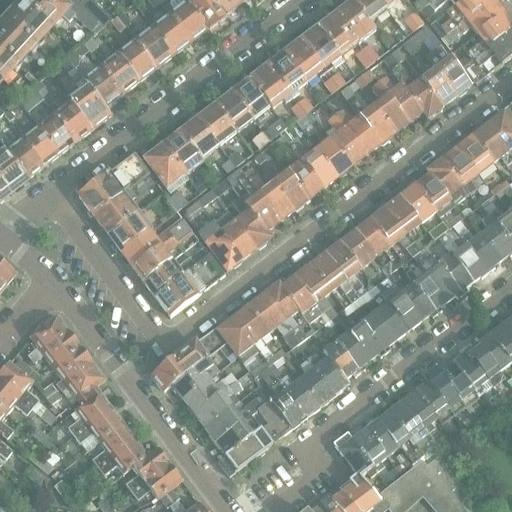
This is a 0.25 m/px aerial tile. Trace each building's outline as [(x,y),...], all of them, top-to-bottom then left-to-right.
[(13,14),(6,21),(36,49),(43,41),(41,39),(51,29),(19,0),(11,9),(13,14)] [(19,0),(51,29),(52,29),(63,16),(69,21),(73,16),(91,33),(98,26),(79,7),(72,0),(68,0),(63,6),(59,2),(60,0),(59,0),(19,0)] [(86,0),(79,7),(98,26),(103,30),(111,24),(113,22),(89,0),(86,0)] [(145,0),(153,10),(155,9),(160,4),(156,0),(145,0)] [(206,32),(186,4),(182,0),(175,0),(170,4),(177,13),(170,18),(190,44),(206,32)] [(224,20),(208,0),(182,0),(186,4),(206,32),(207,33),(224,20)] [(234,0),(208,0),(224,20),(223,19),(240,7),(234,0)] [(385,12),(375,0),(348,0),(351,4),(367,26),(385,12)] [(375,0),(385,12),(401,0),(375,0)] [(422,0),(414,7),(419,13),(434,0),(422,0)] [(434,0),(419,13),(426,22),(434,16),(432,13),(434,12),(435,13),(449,2),(454,9),(465,0),(434,0)] [(435,24),(430,28),(441,42),(446,38),(489,5),(489,0),(465,0),(454,9),(446,15),(452,22),(440,31),(435,24)] [(373,34),(367,26),(351,4),(336,16),(358,46),(373,34)] [(499,6),(495,6),(489,5),(446,38),(441,42),(446,49),(471,30),(477,38),(503,17),(498,11),(499,6)] [(123,15),(117,20),(125,30),(131,25),(123,15)] [(422,26),(417,19),(414,15),(403,23),(412,34),(422,26)] [(339,60),(358,46),(336,16),(316,31),(339,60)] [(511,23),(511,22),(508,24),(503,17),(477,38),(482,44),(464,59),(465,60),(458,66),(462,71),(511,31),(511,23)] [(172,58),(190,44),(170,18),(151,32),(172,58)] [(118,35),(125,30),(117,20),(113,22),(111,24),(118,35)] [(32,57),(38,51),(6,21),(1,26),(0,25),(0,48),(22,68),(18,64),(28,54),(32,57)] [(329,68),(339,60),(316,31),(306,39),(308,40),(302,45),(326,76),(332,72),(329,68)] [(511,31),(462,71),(475,87),(511,59),(511,31)] [(155,71),(172,58),(151,32),(135,44),(155,71)] [(422,33),(412,40),(418,48),(432,38),(429,33),(422,33)] [(396,45),(390,37),(383,41),(389,49),(396,45)] [(91,41),(83,46),(90,55),(97,50),(91,41)] [(409,42),(404,46),(411,55),(415,52),(416,52),(418,50),(417,49),(411,41),(409,42)] [(137,84),(155,71),(135,44),(117,58),(137,84)] [(320,81),(326,76),(302,45),(296,49),(295,48),(283,57),(305,86),(316,77),(320,81)] [(15,75),(22,68),(0,48),(0,82),(1,83),(12,71),(15,75)] [(372,65),(378,60),(368,48),(363,52),(372,65)] [(431,55),(425,60),(435,72),(456,100),(459,100),(467,95),(467,92),(471,89),(440,48),(431,55)] [(363,71),(372,65),(363,52),(354,59),(363,71)] [(396,52),(391,56),(398,66),(404,62),(396,52)] [(414,88),(398,66),(391,56),(383,62),(401,88),(400,88),(422,116),(427,122),(432,119),(434,119),(442,113),(442,111),(421,83),(414,88)] [(294,94),(305,86),(283,57),(272,65),(273,66),(268,70),(292,102),(298,98),(294,94)] [(121,97),(137,84),(117,58),(101,70),(121,97)] [(74,71),(67,63),(61,68),(67,76),(68,75),(80,91),(78,93),(81,96),(70,104),(92,133),(110,118),(104,110),(84,83),(74,71)] [(292,102),(268,70),(267,69),(266,70),(266,71),(261,75),(260,73),(249,82),(270,108),(272,111),(282,103),(285,107),(292,102)] [(104,110),(121,97),(101,70),(84,83),(104,110)] [(442,111),(456,100),(435,72),(421,83),(442,111)] [(27,74),(23,78),(34,88),(38,84),(27,74)] [(40,84),(45,79),(40,74),(35,79),(40,84)] [(368,74),(355,84),(361,92),(367,88),(374,82),(368,74)] [(346,85),(340,78),(338,75),(329,81),(337,92),(346,85)] [(400,88),(395,92),(385,79),(377,86),(406,123),(408,121),(414,122),(422,116),(400,88)] [(331,96),(337,92),(329,81),(323,86),(331,96)] [(253,121),(270,108),(249,82),(232,95),(253,121)] [(40,86),(34,91),(41,100),(47,95),(40,86)] [(402,126),(406,123),(377,86),(370,91),(380,103),(372,110),(393,138),(402,131),(402,126)] [(345,91),(340,95),(346,104),(354,98),(347,89),(345,91)] [(28,113),(42,102),(34,92),(20,104),(28,113)] [(236,134),(253,121),(232,95),(216,107),(236,134)] [(309,113),(313,110),(305,100),(296,107),(304,117),(309,113)] [(358,120),(350,126),(331,102),(325,107),(334,118),(362,156),(366,153),(371,155),(379,148),(358,120)] [(75,145),(92,133),(70,104),(54,117),(75,145)] [(511,106),(502,113),(511,125),(511,106)] [(219,147),(236,134),(216,107),(199,121),(219,147)] [(298,121),(304,117),(296,107),(290,111),(298,121)] [(388,141),(393,138),(372,110),(358,120),(379,148),(381,149),(388,143),(388,141)] [(16,120),(14,118),(10,113),(4,118),(9,125),(16,120)] [(488,123),(487,133),(495,144),(511,165),(511,164),(511,151),(511,150),(511,133),(499,116),(498,115),(488,123)] [(60,157),(75,145),(54,117),(38,129),(60,157)] [(329,142),(351,170),(358,164),(359,158),(362,156),(334,118),(326,124),(336,137),(329,142)] [(202,160),(219,147),(199,121),(182,134),(202,160)] [(269,130),(263,135),(269,143),(275,138),(280,135),(286,131),(280,122),(269,130)] [(44,169),(60,157),(38,129),(22,141),(44,169)] [(296,140),(293,143),(285,132),(280,136),(283,139),(293,152),(320,188),(322,186),(327,187),(336,182),(315,153),(309,157),(296,140)] [(511,174),(511,165),(487,133),(477,132),(476,136),(468,142),(489,168),(498,161),(510,176),(511,174)] [(204,165),(202,160),(182,134),(163,148),(186,178),(204,165)] [(259,151),(269,143),(263,135),(253,143),(259,151)] [(320,188),(293,152),(283,139),(268,150),(271,153),(278,148),(294,169),(287,174),(308,202),(315,196),(315,192),(320,188)] [(22,141),(6,153),(27,181),(29,180),(44,169),(22,141)] [(345,174),(351,170),(329,142),(315,153),(336,182),(337,181),(345,176),(345,174)] [(474,180),(489,168),(468,142),(453,153),(474,180)] [(163,148),(143,163),(153,175),(167,193),(186,178),(163,148)] [(6,153),(0,157),(0,183),(9,195),(27,181),(6,153)] [(467,185),(474,180),(453,153),(448,158),(443,157),(442,167),(466,199),(473,194),(467,185)] [(241,165),(234,155),(229,160),(236,169),(241,165)] [(266,162),(261,156),(255,161),(260,167),(266,162)] [(149,178),(140,165),(134,157),(78,199),(94,220),(124,197),(149,178)] [(227,176),(236,169),(229,160),(226,162),(227,163),(221,168),(227,176)] [(466,199),(442,167),(431,166),(431,171),(425,176),(427,180),(445,202),(452,211),(455,209),(454,208),(466,199)] [(273,185),(266,190),(252,171),(243,177),(276,221),(279,219),(285,220),(293,214),(295,214),(273,185)] [(228,181),(226,183),(232,190),(239,200),(239,201),(244,207),(265,235),(272,229),(273,224),(276,221),(249,186),(243,177),(239,173),(228,181)] [(302,207),(308,202),(287,174),(273,185),(295,214),(302,209),(302,207)] [(136,200),(155,186),(149,178),(124,197),(94,220),(103,232),(104,232),(109,239),(139,216),(130,204),(136,199),(136,200)] [(452,211),(445,202),(427,180),(413,191),(432,217),(435,214),(440,220),(452,211)] [(0,202),(9,195),(0,183),(0,202)] [(199,183),(192,188),(199,197),(206,192),(199,183)] [(217,201),(231,190),(226,183),(212,194),(217,200),(217,201)] [(502,185),(490,194),(493,198),(495,196),(505,189),(502,185)] [(500,202),(511,193),(506,188),(505,189),(495,196),(496,197),(500,202)] [(417,228),(432,217),(413,191),(398,202),(417,228)] [(212,194),(198,204),(203,211),(217,200),(212,194)] [(181,212),(187,207),(177,195),(171,199),(181,212)] [(174,216),(181,212),(171,199),(165,204),(174,216)] [(265,235),(244,207),(239,201),(233,206),(243,219),(235,225),(256,252),(259,252),(265,247),(265,245),(270,241),(265,235)] [(409,234),(417,228),(398,202),(392,207),(388,206),(386,216),(385,216),(416,256),(422,251),(409,234)] [(189,227),(205,214),(203,211),(198,204),(183,215),(183,220),(189,227)] [(472,214),(469,211),(466,211),(457,218),(461,223),(472,214)] [(493,213),(487,218),(511,250),(511,222),(507,216),(502,220),(496,211),(495,211),(493,213)] [(228,215),(214,225),(222,235),(242,262),(256,252),(235,225),(228,215)] [(416,256),(385,216),(376,215),(375,220),(368,225),(387,251),(388,252),(400,243),(412,259),(416,256)] [(152,234),(152,233),(139,216),(109,239),(113,245),(121,257),(150,235),(152,234)] [(446,235),(461,223),(457,218),(442,230),(446,235)] [(511,257),(511,250),(495,229),(487,218),(484,220),(480,223),(487,231),(479,238),(501,265),(508,259),(509,260),(511,257)] [(137,268),(186,230),(182,225),(168,236),(166,233),(155,242),(150,235),(121,257),(127,265),(134,264),(137,268)] [(242,262),(222,235),(214,225),(199,237),(207,247),(205,248),(226,275),(231,271),(233,271),(240,267),(240,264),(242,262)] [(388,252),(387,251),(368,225),(353,236),(373,262),(375,260),(381,268),(388,278),(396,272),(384,256),(388,252)] [(440,227),(427,237),(433,243),(433,244),(438,241),(439,240),(444,236),(446,235),(442,230),(440,227)] [(176,246),(190,236),(186,230),(137,268),(139,271),(137,277),(142,285),(171,263),(166,257),(178,248),(176,246)] [(479,238),(474,242),(467,233),(459,239),(488,276),(494,272),(493,270),(501,265),(479,238)] [(369,264),(373,262),(353,236),(338,248),(358,273),(369,264)] [(481,282),(488,276),(459,239),(452,245),(459,253),(452,258),(473,286),(480,281),(481,282)] [(353,277),(358,273),(338,248),(332,252),(327,252),(326,261),(357,301),(366,294),(353,277)] [(207,259),(208,259),(203,252),(177,271),(171,263),(142,285),(149,294),(157,294),(159,297),(188,274),(201,265),(207,259)] [(419,256),(413,261),(417,266),(423,261),(419,256)] [(473,286),(452,258),(451,257),(437,267),(462,299),(467,295),(465,292),(473,286)] [(207,259),(201,265),(203,268),(212,262),(209,258),(208,259),(207,259)] [(357,301),(326,261),(315,260),(315,266),(308,271),(328,296),(335,290),(348,308),(357,301)] [(373,262),(369,264),(375,272),(379,270),(381,268),(375,260),(373,262)] [(0,294),(14,277),(0,265),(0,294)] [(457,302),(462,299),(437,267),(425,277),(448,305),(455,300),(457,302)] [(324,299),(328,296),(308,271),(294,281),(314,307),(322,317),(324,315),(330,323),(331,322),(337,317),(324,299)] [(411,272),(405,276),(413,286),(418,282),(411,272)] [(205,293),(195,279),(193,281),(188,274),(159,297),(161,300),(159,306),(170,321),(205,293)] [(401,281),(396,275),(391,279),(395,285),(401,281)] [(440,311),(448,305),(425,277),(418,282),(413,286),(438,317),(442,314),(440,311)] [(322,317),(314,307),(294,281),(279,292),(296,314),(307,328),(322,317)] [(432,322),(438,317),(413,286),(400,296),(422,325),(430,319),(432,322)] [(279,292),(276,289),(274,288),(271,291),(270,293),(265,292),(264,302),(297,346),(304,341),(288,320),(296,314),(279,292)] [(422,325),(400,296),(394,288),(381,299),(387,306),(411,337),(416,333),(414,331),(422,325)] [(378,294),(375,289),(361,299),(365,304),(378,294)] [(353,313),(365,304),(361,299),(349,308),(353,313)] [(297,346),(264,302),(253,301),(253,305),(246,310),(266,336),(274,330),(280,339),(278,340),(288,353),(294,348),(297,346)] [(405,342),(411,337),(387,306),(374,315),(397,344),(403,339),(405,342)] [(346,319),(353,313),(349,308),(342,314),(346,319)] [(258,342),(266,336),(246,310),(239,315),(236,315),(233,325),(258,356),(264,364),(267,369),(274,364),(258,342)] [(388,351),(397,344),(374,315),(362,325),(386,356),(390,354),(388,351)] [(67,335),(60,326),(56,321),(40,328),(29,342),(37,352),(28,360),(30,363),(67,335)] [(511,321),(511,322),(502,329),(511,342),(511,321)] [(330,323),(324,327),(328,333),(335,327),(331,322),(330,323)] [(258,356),(233,325),(223,323),(216,329),(229,345),(236,355),(245,366),(258,356)] [(380,361),(386,356),(362,325),(348,335),(371,364),(377,359),(380,361)] [(206,362),(220,352),(229,345),(216,329),(213,331),(213,332),(192,348),(192,347),(151,378),(163,394),(169,389),(206,362)] [(511,342),(502,329),(492,337),(495,341),(499,345),(495,348),(510,367),(511,365),(511,342)] [(51,371),(78,350),(67,335),(30,363),(33,367),(43,360),(51,371)] [(363,370),(371,364),(348,335),(337,344),(361,376),(365,373),(363,370)] [(499,345),(495,341),(492,337),(477,348),(498,376),(510,367),(495,348),(499,345)] [(355,380),(361,376),(337,344),(322,355),(328,362),(348,388),(350,386),(347,382),(353,377),(355,380)] [(227,362),(236,355),(229,345),(220,352),(227,362)] [(294,348),(288,353),(293,359),(299,354),(294,348)] [(477,348),(461,360),(469,369),(472,367),(486,385),(490,391),(502,381),(498,376),(477,348)] [(60,390),(90,366),(78,350),(51,371),(60,384),(57,387),(54,384),(40,394),(51,408),(62,400),(56,393),(59,390),(60,390)] [(328,362),(322,367),(316,360),(308,366),(336,401),(342,396),(340,394),(348,388),(328,362)] [(461,360),(451,368),(473,395),(477,401),(490,391),(486,385),(472,367),(469,369),(461,360)] [(25,395),(39,377),(19,361),(12,370),(9,367),(0,377),(0,385),(32,412),(38,405),(25,395)] [(217,376),(212,369),(206,362),(169,389),(175,396),(176,395),(182,403),(217,376)] [(253,380),(257,377),(267,369),(264,364),(250,376),(253,380)] [(93,390),(103,383),(90,366),(60,390),(59,390),(62,394),(66,391),(81,409),(97,396),(93,390)] [(322,411),(336,401),(308,366),(301,371),(306,378),(299,384),(319,411),(322,411)] [(451,368),(442,375),(450,385),(446,388),(460,406),(465,412),(478,402),(477,401),(473,395),(451,368)] [(266,370),(257,377),(270,394),(271,393),(277,400),(272,404),(294,432),(307,423),(279,387),(266,370)] [(441,376),(428,386),(449,414),(454,420),(465,412),(460,406),(446,388),(450,385),(442,375),(441,376)] [(227,390),(222,383),(217,376),(182,403),(188,410),(186,411),(191,417),(227,390)] [(299,384),(293,389),(287,381),(279,387),(307,423),(320,413),(319,411),(299,384)] [(227,390),(191,417),(197,425),(198,424),(203,430),(229,410),(238,404),(233,398),(241,391),(236,384),(228,390),(227,390)] [(27,419),(32,412),(0,385),(0,410),(7,416),(14,408),(27,419)] [(416,395),(412,398),(420,408),(423,405),(437,423),(442,430),(454,420),(449,414),(428,386),(416,395)] [(74,438),(108,411),(101,402),(97,396),(81,409),(75,414),(79,420),(82,424),(70,433),(74,438)] [(262,396),(256,401),(262,408),(262,409),(269,404),(262,396)] [(511,414),(511,413),(511,396),(503,404),(511,414)] [(423,405),(420,408),(412,398),(402,406),(426,439),(431,446),(438,441),(433,434),(429,429),(437,423),(423,405)] [(250,417),(262,408),(256,401),(245,410),(250,417)] [(262,409),(261,410),(272,425),(261,434),(272,449),(284,440),(292,434),(294,432),(272,404),(271,403),(269,404),(262,409)] [(431,446),(426,439),(402,406),(391,414),(399,424),(396,427),(421,460),(435,450),(431,446)] [(1,424),(7,416),(0,410),(0,438),(6,444),(14,435),(1,424)] [(245,412),(236,419),(229,410),(203,430),(210,440),(209,441),(213,446),(249,419),(245,412)] [(56,420),(55,419),(46,411),(40,418),(50,427),(56,420)] [(98,445),(120,427),(108,411),(74,438),(81,447),(93,439),(98,445)] [(396,427),(399,424),(391,414),(377,425),(398,453),(401,450),(413,466),(421,460),(396,427)] [(249,419),(213,446),(219,454),(220,453),(226,460),(261,434),(256,427),(249,419)] [(387,461),(398,453),(377,425),(363,435),(371,446),(373,444),(387,461)] [(99,470),(133,444),(120,427),(98,445),(106,456),(94,465),(99,470)] [(37,429),(32,436),(47,449),(51,453),(57,446),(53,442),(41,433),(37,429)] [(461,430),(449,439),(452,443),(453,442),(461,436),(464,433),(461,430)] [(229,482),(272,449),(261,434),(226,460),(217,466),(229,482)] [(373,444),(371,446),(363,435),(352,444),(377,477),(383,472),(379,467),(387,461),(373,444)] [(377,477),(352,444),(347,437),(333,448),(357,478),(360,483),(361,482),(367,477),(371,482),(377,477)] [(126,470),(143,457),(133,444),(99,470),(104,478),(116,469),(123,478),(129,474),(126,470)] [(0,459),(5,464),(12,456),(0,446),(0,459)] [(131,496),(167,468),(153,450),(143,457),(126,470),(129,474),(134,481),(125,488),(131,496)] [(47,476),(53,469),(33,452),(27,460),(47,476)] [(420,466),(402,480),(421,500),(422,499),(428,506),(452,485),(440,467),(433,457),(424,464),(421,466),(420,466)] [(170,492),(180,485),(167,468),(131,496),(137,503),(148,495),(154,504),(158,502),(164,496),(170,492)] [(397,479),(392,472),(380,481),(385,488),(397,479)] [(34,474),(28,481),(38,489),(44,482),(34,474)] [(357,478),(319,507),(323,511),(371,511),(372,511),(373,511),(386,511),(388,511),(390,509),(381,496),(376,500),(361,482),(360,483),(357,478)] [(402,480),(390,489),(409,511),(421,500),(402,480)] [(77,502),(70,493),(62,481),(54,487),(69,508),(77,502)] [(452,485),(428,506),(433,511),(438,511),(458,495),(454,489),(452,485)] [(390,489),(381,496),(390,509),(388,511),(407,511),(409,511),(390,489)] [(170,492),(164,496),(172,507),(178,503),(170,492)] [(469,511),(458,495),(438,511),(469,511)] [(164,496),(158,502),(166,511),(172,507),(164,496)] [(102,511),(109,511),(112,510),(104,500),(97,505),(102,511)] [(38,511),(42,509),(35,502),(25,511),(38,511)]
